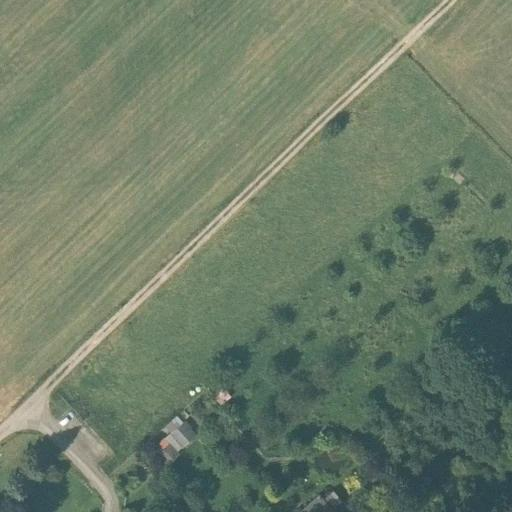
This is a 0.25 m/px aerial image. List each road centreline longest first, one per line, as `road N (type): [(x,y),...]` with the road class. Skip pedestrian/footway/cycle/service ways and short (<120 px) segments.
road 1 (track): [(27,414),(451,0)]
road 2 (residential): [(108,511),(96,482),(35,418),(17,416),(0,434)]
